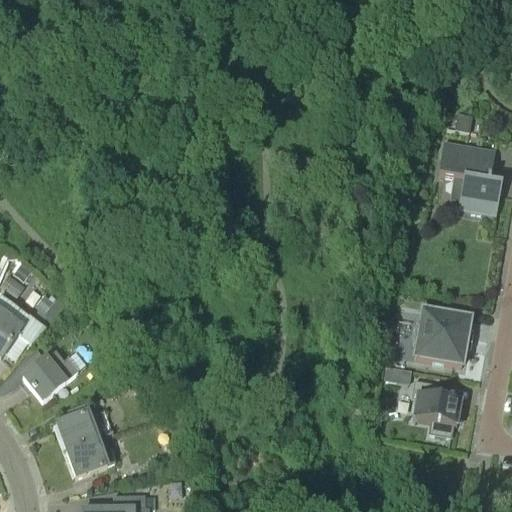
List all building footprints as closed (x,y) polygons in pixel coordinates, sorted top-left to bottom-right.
[(468,136),(470,120),(456,118),(453,134),(468,136)] [(489,187),(494,157),(443,148),(437,180),(462,184),(457,215),(495,221),(499,200),(494,199),(496,188),(489,187)] [(30,276),(21,269),(13,279),(23,286),(30,276)] [(52,304),(44,298),(36,308),(45,314),(52,304)] [(32,352),(45,333),(0,301),(0,363),(16,341),(32,352)] [(461,372),(469,324),(421,316),(419,330),(415,330),(412,348),(416,349),(413,364),(461,372)] [(62,369),(53,359),(46,364),(45,363),(22,384),(42,407),(65,386),(66,387),(77,378),(66,366),(62,369)] [(407,390),(409,376),(398,374),(396,388),(407,390)] [(452,431),(456,432),(456,427),(460,427),(462,412),(459,412),(460,407),(436,403),(438,390),(414,386),(411,398),(416,399),(412,424),(431,427),(429,439),(450,442),(452,431)] [(64,458),(104,443),(94,415),(86,418),(84,411),(61,419),(64,428),(54,432),(64,458)] [(104,443),(64,458),(73,483),(106,471),(113,468),(104,443)] [(143,511),(143,501),(111,502),(111,511),(143,511)]
